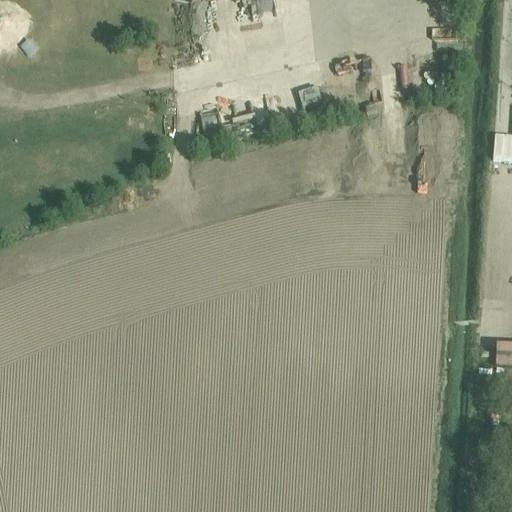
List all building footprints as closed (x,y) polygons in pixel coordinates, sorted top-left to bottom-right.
[(251,1),(250,0),(188,0),(190,8),(251,1)] [(32,42),(23,49),(33,61),(42,55),(32,42)] [(210,142),(224,141),(222,126),(209,127),(210,142)] [(511,167),(511,139),(498,139),(497,166),(511,167)] [(312,145),(315,171),(337,169),(335,152),(325,154),(324,144),(312,145)] [(296,152),(298,173),(307,172),(305,151),(296,152)] [(511,376),(511,350),(501,350),(500,376),(511,376)]
